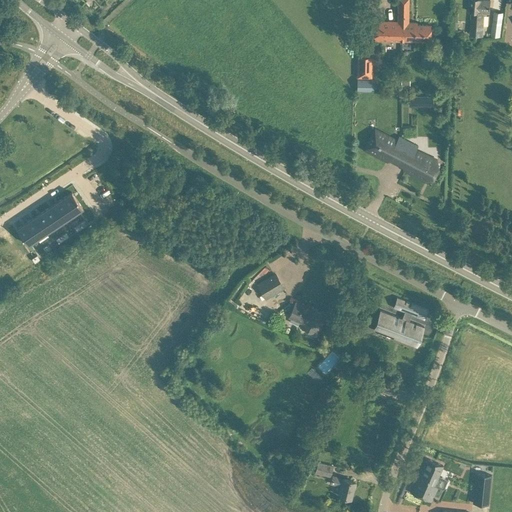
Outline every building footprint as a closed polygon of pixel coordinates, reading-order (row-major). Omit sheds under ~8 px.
[(408,0),(398,0),(398,21),(401,21),(401,39),(430,40),(431,24),(417,24),(417,22),(408,22),(408,0)] [(469,0),(469,11),(472,11),(470,34),(483,35),(484,35),(484,29),(486,11),(490,12),(490,10),(490,0),(469,0)] [(493,27),(492,35),(500,36),(503,12),(494,12),(493,27)] [(401,21),(398,21),(373,20),(373,39),(401,40),(401,39),(401,21)] [(425,63),(435,62),(435,51),(425,51),(425,63)] [(357,56),(357,77),(372,77),(372,56),(357,56)] [(373,91),(374,79),(358,79),(357,90),(373,91)] [(46,120),(67,151),(85,140),(71,117),(60,124),(54,115),(46,120)] [(376,129),(366,149),(387,160),(393,149),(402,153),(408,140),(399,135),(396,140),(391,138),(379,131),(376,130),(376,129)] [(40,156),(47,152),(35,133),(28,137),(40,156)] [(408,140),(402,153),(411,158),(405,169),(426,180),(436,161),(436,160),(435,161),(430,158),(416,150),(418,145),(408,140)] [(47,167),(56,159),(51,154),(42,161),(47,167)] [(14,172),(19,179),(39,166),(34,159),(14,172)] [(6,175),(11,184),(16,181),(11,172),(6,175)] [(72,191),(63,197),(73,213),(82,207),(72,191)] [(63,197),(54,204),(64,219),(73,213),(63,197)] [(54,204),(44,210),(55,225),(64,219),(54,204)] [(44,210),(35,216),(46,232),(55,225),(44,210)] [(35,216),(26,222),(37,238),(46,232),(35,216)] [(26,222),(17,228),(28,244),(37,238),(26,222)] [(256,283),(265,298),(283,287),(274,273),(256,283)] [(381,311),(376,326),(387,330),(388,327),(396,330),(394,335),(394,336),(415,344),(422,326),(423,327),(424,327),(409,321),(409,320),(415,304),(398,297),(394,306),(405,310),(402,317),(402,318),(380,310),(381,311)] [(315,332),(320,321),(324,312),(310,306),(308,310),(303,307),(303,306),(296,303),(291,312),(289,317),(302,322),(301,326),(315,332)] [(395,395),(399,384),(383,378),(379,389),(395,395)] [(434,485),(443,465),(427,458),(421,472),(420,472),(411,492),(431,501),(433,498),(432,497),(433,495),(434,496),(438,486),(434,485)] [(331,475),(333,466),(318,462),(315,471),(331,475)] [(488,504),(491,474),(476,473),(473,502),(488,504)] [(355,481),(346,479),(343,478),(333,476),(331,482),(341,485),(338,495),(351,498),(355,481)]
